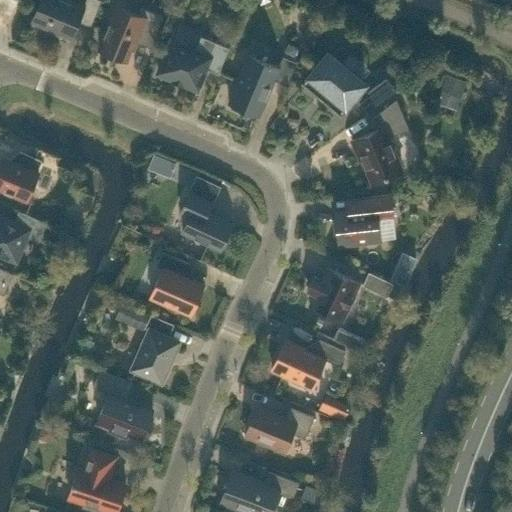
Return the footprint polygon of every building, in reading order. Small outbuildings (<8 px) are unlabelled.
[(0,0),(0,6),(10,11),(14,0),(0,0)] [(85,0),(83,6),(68,0),(40,0),(32,20),(71,37),(78,20),(91,25),(101,0),(85,0)] [(141,6),(138,14),(117,5),(99,48),(127,60),(135,40),(150,46),(163,16),(141,6)] [(218,73),(229,47),(201,36),(195,50),(171,39),(157,73),(172,78),(171,79),(172,80),(172,79),(184,84),(184,85),(185,84),(198,89),(206,68),(218,73)] [(362,86),(365,83),(328,53),(303,82),(302,81),(301,82),(318,97),(321,94),(326,98),(323,101),(341,115),(342,114),(340,113),(352,99),(355,102),(364,113),(396,89),(386,77),(367,91),(362,86)] [(283,56),(278,67),(249,54),(228,102),(232,104),(231,107),(241,112),(242,108),(259,115),(274,79),(287,85),(297,61),(283,56)] [(389,137),(408,129),(396,99),(373,116),(378,128),(351,140),(360,159),(362,158),(372,182),(402,169),(389,137)] [(37,172),(42,160),(20,151),(15,163),(2,158),(0,161),(0,187),(3,189),(4,193),(12,196),(15,194),(27,199),(38,173),(37,172)] [(207,212),(212,201),(190,190),(180,212),(189,216),(182,231),(220,249),(232,224),(207,212)] [(338,243),(380,239),(378,217),(393,215),(391,193),(347,198),(348,211),(335,212),(336,219),(333,222),(334,233),(337,236),(338,243)] [(38,239),(45,221),(20,211),(15,222),(0,215),(0,257),(15,263),(28,234),(38,239)] [(184,275),(189,262),(163,251),(157,264),(163,267),(150,297),(191,314),(204,284),(184,275)] [(0,292),(4,294),(13,273),(0,267),(0,292)] [(354,293),(360,281),(327,267),(321,278),(314,275),(308,290),(315,293),(309,305),(342,320),(348,308),(349,308),(355,294),(354,293)] [(383,294),(389,281),(369,271),(363,284),(383,294)] [(148,330),(132,368),(162,382),(169,364),(170,364),(170,363),(169,363),(172,356),(173,357),(173,356),(173,355),(179,341),(168,336),(174,323),(151,314),(150,315),(145,329),(148,330)] [(338,364),(345,350),(320,338),(314,352),(286,339),(272,369),(311,387),(325,358),(338,364)] [(128,394),(133,382),(99,369),(93,386),(109,392),(97,421),(110,427),(109,429),(126,436),(127,433),(140,439),(152,408),(132,400),(131,402),(123,399),(126,393),(128,394)] [(305,437),(314,416),(290,406),(285,418),(257,406),(245,434),(285,451),(292,432),(305,437)] [(116,456),(95,449),(90,447),(83,469),(78,468),(69,497),(83,502),(82,506),(98,511),(99,507),(114,511),(116,511),(126,483),(109,478),(116,456)] [(294,495),(299,482),(269,471),(264,483),(232,471),(221,501),(248,511),(270,511),(279,490),(294,495)]
